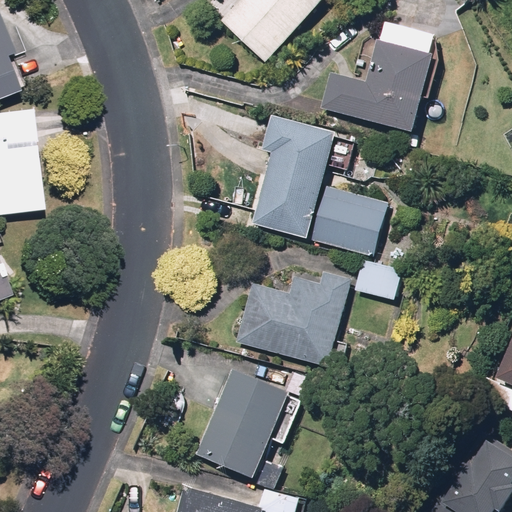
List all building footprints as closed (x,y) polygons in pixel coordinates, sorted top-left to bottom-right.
[(248,0),(233,15),(277,61),(339,0),(248,0)] [(3,8),(0,9),(0,102),(30,91),(17,58),(23,56),(3,8)] [(449,56),(387,42),(379,80),(340,71),(331,110),(432,133),(449,56)] [(0,217),(47,214),(40,111),(1,114),(3,138),(0,138),(0,217)] [(350,130),(282,116),(273,151),(282,153),(266,231),(385,255),(396,201),(339,190),(350,130)] [(409,266),(371,258),(364,289),(403,297),(409,266)] [(294,296),(258,284),(243,344),(341,368),(363,278),(330,270),(327,282),(299,275),(294,296)] [(0,303),(10,299),(0,278),(0,303)] [(208,455),(269,479),(285,440),(295,444),(313,399),(242,370),(208,455)] [(511,384),(494,375),(481,399),(511,416),(511,384)] [(511,511),(511,441),(493,431),(456,501),(475,511),(511,511)] [(309,511),(313,498),(270,488),(266,503),(193,485),(188,511),(309,511)]
